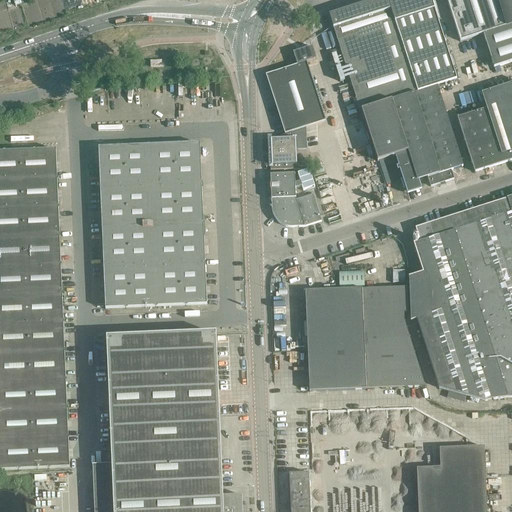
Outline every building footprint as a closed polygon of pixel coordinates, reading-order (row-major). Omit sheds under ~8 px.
[(333,29),(360,111),(361,111),(437,87),(457,80),(430,0),(379,0),(329,16),(333,29)] [(494,69),(511,62),(511,0),(446,0),(461,43),(483,35),(494,69)] [(293,53),(297,66),(306,63),(316,60),(312,47),(312,48),(294,53),(293,53)] [(326,123),(306,63),(297,66),(266,76),(285,135),(292,133),(326,123)] [(457,119),(475,173),(511,160),(511,84),(481,95),(486,110),(457,119)] [(437,87),(361,111),(378,163),(397,157),(408,194),(420,190),(417,180),(428,177),(431,187),(454,179),(451,171),(463,167),(437,87)] [(270,171),(294,170),(292,133),(285,135),(269,140),(270,171)] [(200,145),(149,147),(151,187),(202,185),(200,145)] [(99,149),(100,189),(151,187),(149,147),(99,149)] [(0,153),(0,182),(56,181),(55,151),(0,153)] [(298,173),(304,190),(316,187),(311,169),(298,173)] [(270,176),(271,211),(273,215),(275,220),(278,223),(281,226),(285,227),(290,228),(305,227),(321,222),(313,196),(296,201),(295,199),(294,175),(270,176)] [(56,181),(0,182),(0,211),(57,209),(56,181)] [(202,185),(151,187),(153,227),(203,225),(202,185)] [(151,187),(100,189),(102,229),(153,227),(151,187)] [(511,198),(507,200),(480,209),(432,224),(416,229),(420,243),(414,245),(423,274),(409,279),(411,323),(417,321),(439,389),(485,401),(511,398),(511,198)] [(57,209),(0,211),(0,240),(59,238),(57,209)] [(203,225),(153,227),(154,267),(205,265),(203,225)] [(153,227),(102,229),(104,269),(154,267),(153,227)] [(59,238),(0,240),(0,269),(60,267),(59,238)] [(205,265),(154,267),(156,308),(207,306),(205,265)] [(60,267),(0,269),(0,297),(61,296),(60,267)] [(154,267),(104,269),(105,309),(156,308),(154,267)] [(407,282),(407,270),(394,270),(394,282),(407,282)] [(407,289),(362,291),(305,292),(309,392),(366,390),(425,388),(404,322),(404,314),(408,313),(407,289)] [(61,296),(0,297),(0,326),(63,324),(61,296)] [(63,324),(0,326),(0,355),(64,353),(63,324)] [(245,511),(246,506),(242,506),(242,496),(224,497),(216,335),(107,339),(113,459),(113,465),(94,466),(95,511),(245,511)] [(64,353),(0,355),(0,384),(65,382),(64,353)] [(65,382),(0,384),(0,412),(66,410),(65,382)] [(66,410),(0,412),(0,441),(68,439),(66,410)] [(68,439),(0,441),(0,470),(69,468),(68,439)] [(417,470),(418,511),(486,511),(486,500),(484,447),(439,449),(440,469),(417,470)] [(310,511),(309,474),(289,475),(290,475),(291,503),(290,503),(291,510),(291,511),(310,511)]
